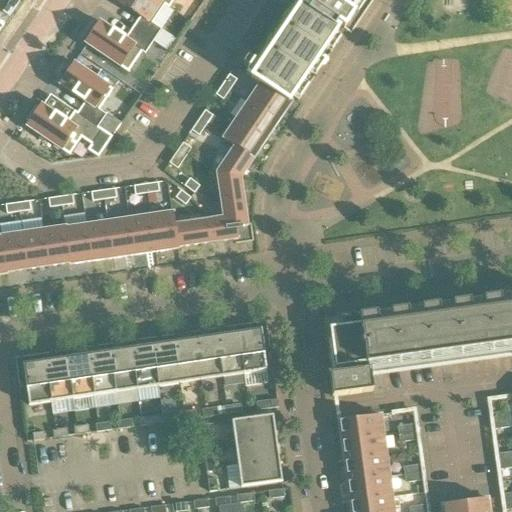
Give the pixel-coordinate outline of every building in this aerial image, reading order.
[(154,0),(113,0),(140,18),(132,29),(153,43),(161,30),(152,24),(165,7),(154,0)] [(154,0),(165,7),(168,9),(174,0),(154,0)] [(343,30),(353,15),(350,13),(358,0),(314,0),(310,7),(311,7),(301,22),(298,21),(294,21),(292,21),(290,21),(286,23),(282,25),(281,26),(279,28),(277,30),(255,64),(247,75),(246,76),(251,79),(250,79),(259,85),(258,86),(289,107),(290,105),(289,103),(292,98),(297,101),(325,59),(326,57),(327,53),(327,49),(327,47),(338,30),(335,28),(337,25),(343,30)] [(99,23),(85,44),(128,73),(141,53),(144,55),(153,43),(132,29),(125,40),(99,23)] [(247,69),(248,70),(254,63),(253,63),(252,62),(247,59),(242,66),(247,69)] [(74,64),(59,86),(85,103),(77,114),(97,128),(106,116),(99,111),(113,91),(74,64)] [(236,81),(229,76),(222,86),(229,91),(236,81)] [(223,101),(229,91),(222,86),(215,96),(223,101)] [(289,107),(258,86),(247,103),(278,124),(288,108),(289,107)] [(278,124),(247,103),(235,121),(265,141),(268,138),(278,124)] [(35,108),(26,121),(29,124),(26,127),(51,144),(69,156),(81,139),(92,146),(88,152),(98,158),(112,138),(102,131),(97,128),(77,114),(74,112),(67,123),(51,113),(41,106),(38,110),(35,108)] [(205,127),(212,117),(205,112),(198,122),(205,127)] [(253,160),(265,141),(235,121),(223,139),(234,147),(253,160)] [(199,137),(205,127),(198,122),(191,131),(199,137)] [(182,144),(169,164),(177,170),(191,150),(182,144)] [(240,180),(253,160),(234,147),(226,159),(216,174),(240,180)] [(244,204),(240,180),(216,174),(221,208),(244,204)] [(194,194),(199,187),(189,180),(184,187),(194,194)] [(159,193),(157,184),(145,186),(147,195),(159,193)] [(147,195),(145,186),(133,187),(135,196),(147,195)] [(116,199),(115,190),(102,192),(104,201),(116,199)] [(104,201),(102,192),(91,194),(92,202),(104,201)] [(185,206),(190,199),(181,192),(175,199),(185,206)] [(73,205),(72,196),(60,198),(62,207),(73,205)] [(62,207),(60,198),(48,200),(49,209),(62,207)] [(30,211),(29,202),(17,204),(19,213),(30,211)] [(19,213),(17,204),(5,206),(6,215),(19,213)] [(247,227),(244,204),(221,208),(223,219),(211,221),(214,243),(237,240),(236,231),(242,230),(242,228),(247,227)] [(177,249),(174,226),(175,226),(173,214),(150,217),(156,253),(178,250),(178,249),(177,249)] [(156,253),(150,217),(129,220),(134,256),(156,253)] [(134,256),(129,220),(107,223),(113,259),(134,256)] [(214,243),(211,221),(175,226),(174,226),(177,249),(178,249),(214,243)] [(113,259),(107,223),(86,226),(92,262),(113,259)] [(92,262),(86,226),(66,229),(65,229),(70,265),(69,265),(69,266),(92,262)] [(70,265),(65,229),(66,229),(66,228),(43,231),(48,268),(69,265),(70,265)] [(48,268),(43,231),(22,234),(27,271),(48,268)] [(27,271),(22,234),(0,237),(0,238),(0,239),(5,274),(7,274),(27,271)] [(511,294),(328,320),(333,358),(330,359),(332,376),(329,376),(332,398),(372,392),(369,372),(511,352),(511,294)] [(260,330),(237,334),(243,375),(266,372),(260,330)] [(243,375),(237,334),(216,337),(222,378),(243,375)] [(216,337),(194,340),(200,381),(222,378),(216,337)] [(200,381),(194,340),(173,343),(179,385),(200,381)] [(179,385),(173,343),(152,346),(158,388),(179,385)] [(158,388),(152,346),(130,349),(136,391),(158,388)] [(136,391),(130,349),(109,353),(115,394),(136,391)] [(115,394),(109,353),(88,356),(93,397),(115,394)] [(93,397),(88,356),(66,359),(72,400),(93,397)] [(72,400),(66,359),(45,362),(51,403),(72,400)] [(51,403),(45,362),(22,365),(29,407),(51,403)] [(257,411),(271,409),(270,401),(256,403),(257,411)] [(242,413),(240,405),(223,407),(225,416),(242,413)] [(217,417),(216,408),(202,410),(203,419),(217,417)] [(196,420),(195,411),(181,413),(182,422),(196,420)] [(506,412),(494,414),(495,422),(508,420),(506,412)] [(175,422),(174,414),(159,416),(160,424),(175,422)] [(231,422),(234,444),(276,439),(273,416),(231,422)] [(339,422),(342,443),(383,438),(380,416),(339,422)] [(153,425),(152,417),(138,419),(139,427),(153,425)] [(132,428),(131,420),(116,422),(118,430),(132,428)] [(509,429),(508,420),(495,422),(496,430),(509,429)] [(111,431),(109,423),(95,425),(96,433),(111,431)] [(202,441),(210,440),(208,425),(200,426),(202,441)] [(414,433),(412,425),(400,427),(401,435),(414,433)] [(89,434),(88,426),(74,428),(75,436),(89,434)] [(68,437),(67,429),(52,431),(53,439),(68,437)] [(33,442),(45,440),(44,433),(32,434),(33,442)] [(415,442),(414,433),(401,435),(402,443),(415,442)] [(386,458),(383,438),(342,443),(345,463),(386,458)] [(279,460),(276,439),(234,444),(237,466),(279,460)] [(511,453),(500,454),(501,462),(511,461),(511,453)] [(215,473),(212,456),(204,457),(206,474),(215,473)] [(389,478),(386,458),(345,463),(347,484),(389,478)] [(282,483),(279,460),(237,466),(240,489),(282,483)] [(511,469),(511,461),(501,462),(502,471),(511,469)] [(419,474),(418,466),(406,467),(407,476),(419,474)] [(420,482),(419,474),(407,476),(408,484),(420,482)] [(391,498),(389,478),(347,484),(350,504),(391,498)] [(215,480),(207,481),(209,493),(217,492),(215,480)] [(269,500),(284,498),(283,490),(268,492),(269,500)] [(254,502),(253,494),(236,496),(237,505),(254,502)] [(230,506),(229,497),(215,499),(216,508),(230,506)] [(393,511),(391,498),(350,504),(351,511),(393,511)] [(209,509),(207,500),(193,502),(194,511),(209,509)] [(488,511),(487,500),(465,503),(465,511),(488,511)] [(183,511),(187,511),(186,503),(172,505),(172,511),(183,511)] [(465,511),(465,503),(442,506),(442,511),(465,511)]
